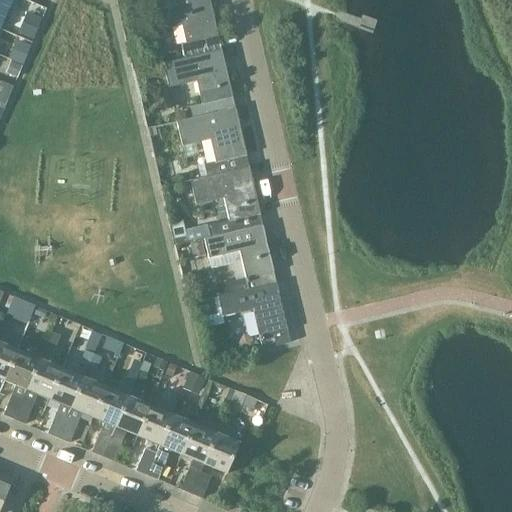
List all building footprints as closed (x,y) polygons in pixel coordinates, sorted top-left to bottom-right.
[(183,44),(179,45),(183,61),(220,52),(207,0),(173,0),(148,5),(154,33),(180,28),(183,44)] [(39,17),(28,12),(20,30),(31,35),(39,17)] [(27,44),(16,40),(10,56),(21,61),(27,44)] [(234,110),(220,52),(183,61),(162,65),(167,89),(196,83),(201,105),(188,107),(191,120),(204,117),(234,110)] [(19,65),(10,61),(6,71),(15,75),(19,65)] [(10,87),(0,82),(0,101),(4,103),(10,87)] [(234,110),(204,117),(191,120),(175,124),(181,147),(198,144),(203,165),(205,179),(217,176),(248,169),(234,110)] [(222,222),(206,226),(209,239),(261,227),(248,169),(217,176),(205,179),(189,183),(195,205),(217,201),(222,222)] [(184,235),(182,223),(171,225),(173,237),(184,235)] [(217,299),(248,292),(275,285),(261,227),(209,239),(203,240),(208,260),(238,253),(244,279),(214,286),(217,299)] [(201,242),(190,244),(193,256),(203,254),(201,242)] [(289,345),(275,285),(248,292),(217,299),(221,319),(252,312),(258,339),(261,352),(289,345)] [(217,314),(214,300),(196,303),(199,317),(217,314)] [(34,307),(32,315),(43,319),(45,312),(34,307)] [(50,333),(45,345),(53,348),(58,336),(50,333)] [(121,344),(106,338),(102,349),(116,355),(121,344)] [(0,343),(0,381),(3,383),(17,351),(0,343)] [(2,417),(13,421),(39,360),(17,351),(3,383),(14,387),(2,417)] [(80,362),(87,365),(92,354),(84,351),(80,362)] [(99,357),(92,354),(87,365),(94,368),(99,357)] [(163,369),(165,363),(155,358),(152,365),(163,369)] [(39,360),(13,421),(24,426),(36,396),(47,401),(61,369),(39,360)] [(142,360),(138,371),(145,374),(150,364),(142,360)] [(83,379),(61,369),(47,401),(58,406),(46,435),(57,440),(83,379)] [(198,390),(203,379),(191,374),(189,373),(184,385),(198,390)] [(128,374),(123,384),(130,387),(134,377),(128,374)] [(83,379),(57,440),(68,444),(81,415),(92,420),(105,388),(83,379)] [(114,429),(127,397),(105,388),(92,420),(103,424),(90,454),(102,459),(114,429)] [(255,401),(234,392),(231,398),(253,408),(255,401)] [(136,438),(149,407),(127,397),(114,429),(102,459),(113,463),(122,440),(133,445),(136,438)] [(136,438),(158,448),(171,416),(149,407),(136,438)] [(180,457),(193,425),(171,416),(158,448),(155,454),(146,477),(157,481),(169,452),(180,457)] [(203,466),(216,435),(193,425),(180,457),(191,462),(179,491),(190,495),(200,473),(203,466)] [(238,444),(216,435),(203,466),(225,476),(238,444)] [(146,477),(155,454),(144,449),(135,473),(146,477)] [(201,500),(210,478),(200,473),(190,495),(201,500)] [(10,511),(13,506),(2,501),(7,488),(0,484),(0,511),(10,511)]
